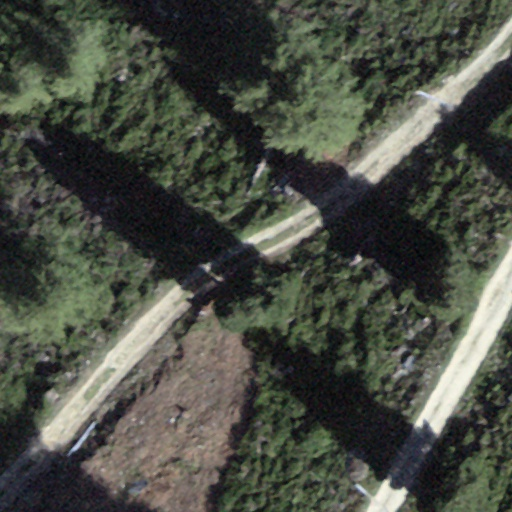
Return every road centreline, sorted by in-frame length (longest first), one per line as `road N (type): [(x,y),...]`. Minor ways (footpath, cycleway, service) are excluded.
road 1 (track): [(511,36),(366,185),(184,296),(0,491)]
road 2 (track): [(511,270),(375,511)]
